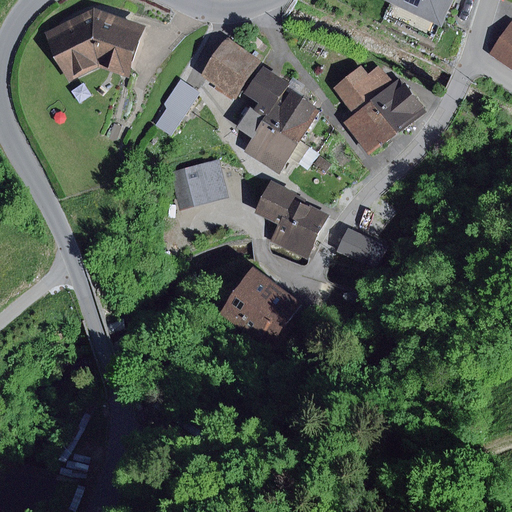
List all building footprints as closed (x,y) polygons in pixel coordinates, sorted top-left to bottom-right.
[(389,0),(450,29),(464,0),(389,0)] [(101,9),(50,33),(73,83),(103,69),(137,80),(154,27),(101,9)] [(511,26),(492,56),(511,69),(511,26)] [(269,62),(233,38),(207,77),(243,101),(269,62)] [(367,66),(338,90),(359,116),(348,124),(376,157),(433,113),(428,108),(431,106),(405,77),(399,83),(383,66),(374,75),(367,66)] [(298,84),(270,67),(252,95),(265,103),(260,111),(272,119),(270,121),(307,145),(326,111),(323,110),(324,107),(295,90),(298,84)] [(204,94),(184,80),(167,106),(169,110),(158,126),(174,137),(204,94)] [(258,139),(249,152),(286,177),(297,161),(310,171),(321,154),(307,145),(270,121),(272,119),(260,111),(256,108),(242,129),(258,139)] [(222,160),(174,173),(185,213),(233,200),(222,160)] [(311,261),(332,213),(301,199),(304,193),(276,180),(261,215),(285,225),(276,246),(311,261)] [(352,234),(350,233),(338,261),(363,271),(367,262),(379,267),(388,246),(377,241),(378,239),(354,229),(352,234)] [(261,270),(226,317),(237,325),(233,332),(273,362),(313,309),(261,270)]
